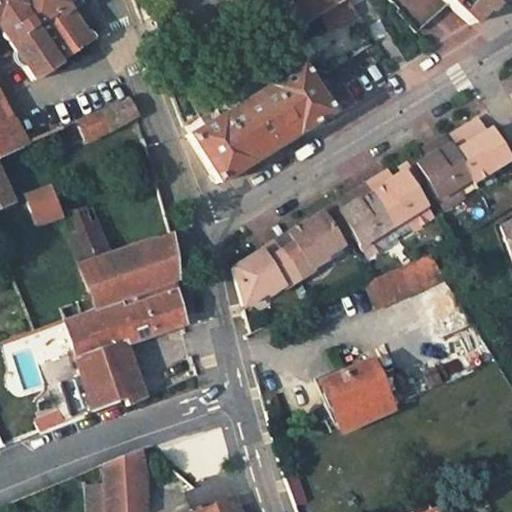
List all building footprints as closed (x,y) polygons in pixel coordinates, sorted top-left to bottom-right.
[(33,78),(58,62),(15,0),(0,0),(0,20),(4,18),(8,24),(6,25),(4,28),(3,32),(5,36),(6,38),(10,39),(17,50),(21,48),(25,54),(20,58),(33,78)] [(62,0),(15,0),(58,62),(89,39),(62,0)] [(273,0),(288,23),(325,0),(273,0)] [(388,0),(415,30),(447,3),(443,0),(388,0)] [(443,0),(447,3),(469,22),(480,11),(489,0),(443,0)] [(297,67),(185,136),(214,184),(326,114),(297,67)] [(0,99),(8,95),(0,79),(0,99)] [(126,101),(76,122),(84,141),(106,132),(133,116),(126,101)] [(0,205),(9,201),(0,179),(0,153),(22,145),(0,105),(0,205)] [(476,119),(470,123),(477,135),(483,131),(476,119)] [(487,128),(483,131),(477,135),(470,123),(443,139),(470,182),(506,160),(487,128)] [(442,208),(460,197),(457,190),(470,182),(443,139),(441,136),(427,145),(431,153),(423,157),(420,174),(427,185),(442,208)] [(431,153),(427,145),(409,156),(420,174),(423,157),(431,153)] [(427,185),(420,174),(409,156),(402,160),(420,189),(427,185)] [(396,164),(408,184),(413,193),(420,189),(402,160),(396,164)] [(396,164),(378,175),(383,182),(389,179),(408,184),(396,164)] [(405,223),(409,229),(428,217),(413,193),(408,184),(389,179),(383,182),(378,175),(364,184),(393,230),(405,223)] [(457,190),(460,197),(474,188),(470,182),(457,190)] [(343,223),(349,232),(364,256),(384,244),(381,238),(393,230),(364,184),(350,192),(355,199),(346,204),(343,223)] [(34,226),(58,217),(47,187),(23,196),(34,226)] [(355,199),(350,192),(331,204),(343,223),(346,204),(355,199)] [(349,232),(343,223),(331,204),(325,207),(343,236),(349,232)] [(58,217),(74,264),(106,253),(89,205),(58,217)] [(318,212),(335,240),(343,236),(325,207),(318,212)] [(309,266),(322,258),(318,251),(335,240),(318,212),(293,227),(290,244),(278,251),(295,278),(310,268),(309,266)] [(511,222),(501,226),(511,256),(511,222)] [(405,223),(393,230),(397,236),(409,229),(405,223)] [(286,232),(272,241),(278,251),(290,244),(293,227),(286,232)] [(381,238),(384,244),(397,236),(393,230),(381,238)] [(167,235),(141,243),(106,253),(74,264),(86,298),(91,309),(170,281),(172,280),(167,235)] [(318,251),(322,258),(340,247),(335,240),(318,251)] [(265,259),(278,251),(272,241),(259,249),(249,255),(265,259)] [(259,288),(264,295),(279,285),(280,287),(295,278),(278,251),(265,259),(249,255),(230,266),(239,301),(259,288)] [(426,255),(362,284),(371,308),(441,278),(426,255)] [(170,281),(91,309),(61,319),(78,376),(87,409),(122,398),(125,406),(139,401),(141,400),(120,344),(182,324),(170,281)] [(241,309),(264,295),(259,288),(239,301),(241,309)] [(57,309),(61,319),(91,309),(86,298),(57,309)] [(472,339),(463,343),(471,363),(482,359),(472,339)] [(387,409),(366,360),(316,383),(324,401),(319,403),(334,434),(387,409)] [(87,409),(78,376),(58,383),(68,417),(87,409)] [(39,429),(59,421),(56,411),(35,419),(39,429)] [(217,441),(163,460),(171,485),(186,480),(188,484),(228,469),(217,441)] [(101,484),(102,488),(141,476),(137,456),(136,451),(105,462),(99,464),(101,484)] [(292,470),(281,475),(287,489),(297,485),(292,470)] [(138,511),(140,511),(141,476),(102,488),(103,511),(138,511)] [(103,511),(102,488),(101,484),(87,484),(77,488),(78,511),(103,511)] [(287,489),(290,498),(301,494),(297,485),(287,489)] [(301,494),(290,498),(293,506),(304,501),(301,494)] [(236,511),(231,498),(196,511),(236,511)]
